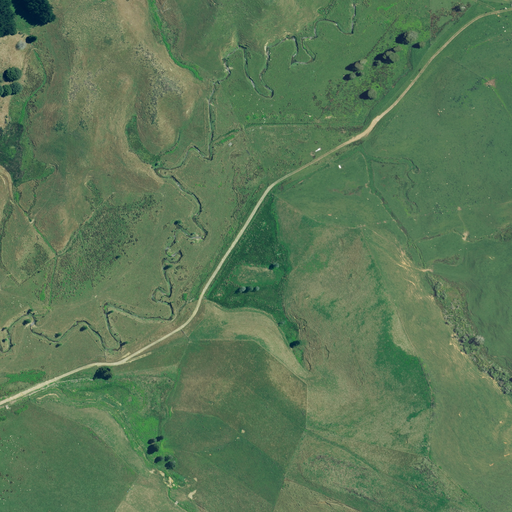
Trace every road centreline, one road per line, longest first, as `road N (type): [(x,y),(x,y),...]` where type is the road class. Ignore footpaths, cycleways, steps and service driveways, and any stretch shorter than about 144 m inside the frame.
road 1 (track): [(0,388),(78,353),(111,349),(181,312),(264,174),(364,117),(454,14),(476,0)]
road 2 (track): [(473,511),(418,473),(296,436),(272,465),(264,511)]
